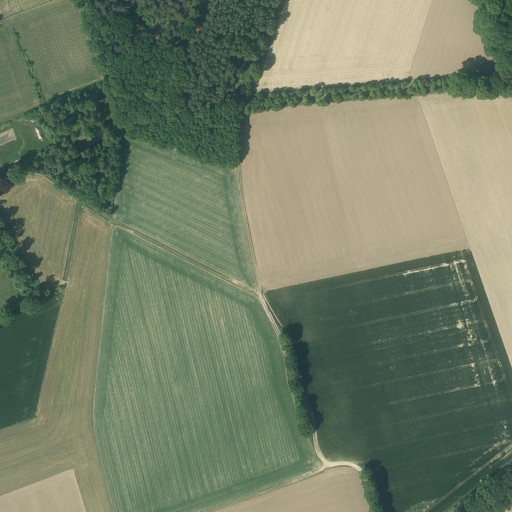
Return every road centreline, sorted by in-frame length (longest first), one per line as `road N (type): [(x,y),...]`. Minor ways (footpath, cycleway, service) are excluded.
road 1 (track): [(284,0),(247,93),(239,179),(261,296),(317,452),(330,464)]
road 2 (track): [(261,296),(103,216),(35,168),(0,194)]
road 3 (track): [(330,464),(207,511)]
